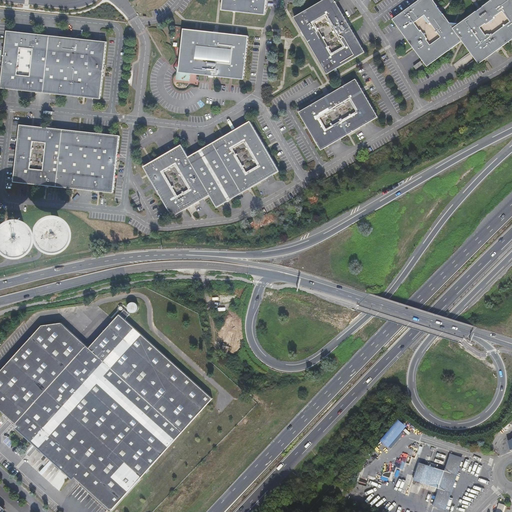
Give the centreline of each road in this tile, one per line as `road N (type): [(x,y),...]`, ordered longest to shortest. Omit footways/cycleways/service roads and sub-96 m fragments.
road 1 (motorway): [(511,147),(455,202),(366,316),(315,359),(283,367),(254,348),(251,309),(270,276)]
road 2 (motorway): [(511,207),(216,511)]
road 3 (motorway): [(242,511),(511,234)]
road 4 (motorway): [(468,332),(501,369),(498,399),(473,422),(436,421),(414,397),(410,369),(420,346),(511,255)]
road 5 (motorway): [(511,130),(304,244),(264,254),(186,255)]
road 6 (primary): [(0,300),(150,266),(270,276)]
road 7 (primary): [(186,255),(114,259),(0,285)]
road 8 (primary): [(364,299),(275,269),(186,255)]
